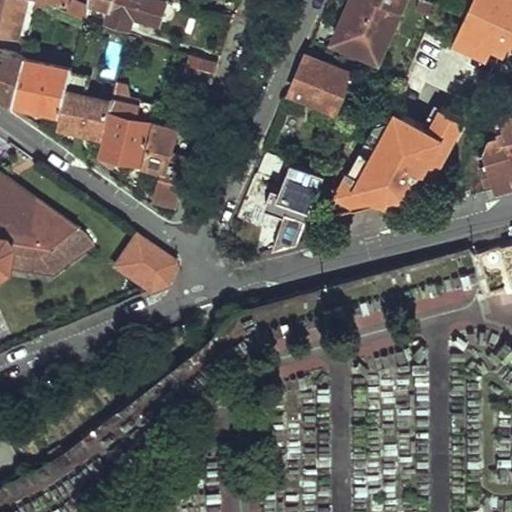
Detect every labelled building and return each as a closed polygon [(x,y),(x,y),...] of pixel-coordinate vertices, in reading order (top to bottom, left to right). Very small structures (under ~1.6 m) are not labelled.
[(0,0),(0,28),(10,31),(15,16),(22,13),(25,0),(36,3),(36,0),(0,0)] [(36,0),(36,3),(34,13),(40,15),(44,1),(41,0),(36,0)] [(87,16),(88,4),(75,0),(71,0),(69,10),(87,16)] [(106,0),(103,13),(142,27),(146,15),(172,23),(179,3),(171,0),(106,0)] [(380,64),(406,0),(352,0),(334,44),(380,64)] [(421,0),(419,7),(436,14),(441,2),(434,0),(421,0)] [(511,0),(473,0),(454,42),(488,58),(493,47),(506,53),(510,43),(511,38),(511,0)] [(50,3),(48,10),(86,23),(87,16),(69,10),(50,3)] [(24,55),(0,49),(0,97),(12,106),(13,102),(23,60),(24,55)] [(192,53),(185,74),(212,83),(218,62),(192,53)] [(307,58),(292,94),(336,111),(349,79),(351,75),(307,58)] [(60,114),(72,71),(23,60),(13,102),(60,114)] [(72,71),(60,114),(57,125),(102,137),(112,98),(79,90),(83,74),(72,71)] [(371,77),(353,71),(351,75),(349,79),(367,87),(371,77)] [(112,98),(102,137),(98,152),(142,163),(155,122),(152,121),(156,105),(127,98),(126,85),(116,82),(112,98)] [(352,121),(359,105),(349,100),(343,116),(352,121)] [(440,110),(429,131),(404,117),(375,125),(336,196),(338,197),(333,206),(344,212),(427,190),(464,122),(440,110)] [(484,156),(494,193),(511,187),(511,110),(500,114),(506,135),(489,140),(484,156)] [(176,206),(191,158),(170,152),(177,128),(155,122),(142,163),(142,165),(163,171),(154,199),(176,206)] [(90,238),(82,225),(0,168),(0,261),(1,261),(51,267),(90,238)] [(300,245),(309,224),(288,216),(275,251),(300,245)] [(156,246),(137,229),(113,259),(149,288),(165,282),(174,261),(156,246)] [(511,245),(503,248),(511,281),(511,245)] [(264,327),(290,317),(285,304),(259,314),(264,327)]
